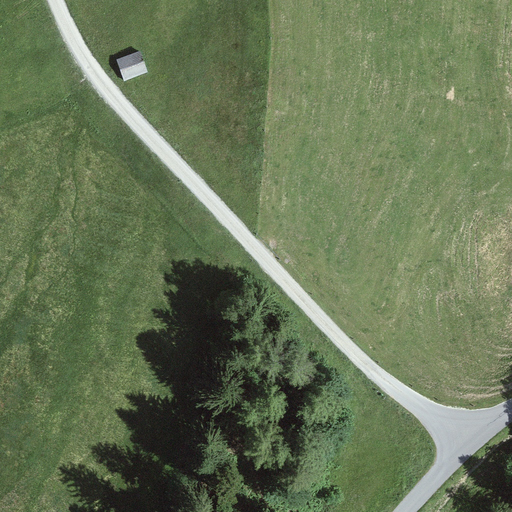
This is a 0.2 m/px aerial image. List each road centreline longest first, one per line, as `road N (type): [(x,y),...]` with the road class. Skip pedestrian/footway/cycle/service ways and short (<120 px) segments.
road 1 (track): [(470,437),(426,415),(351,353),(81,62),(58,0)]
road 2 (unclassified): [(407,511),(470,437),(511,412)]
